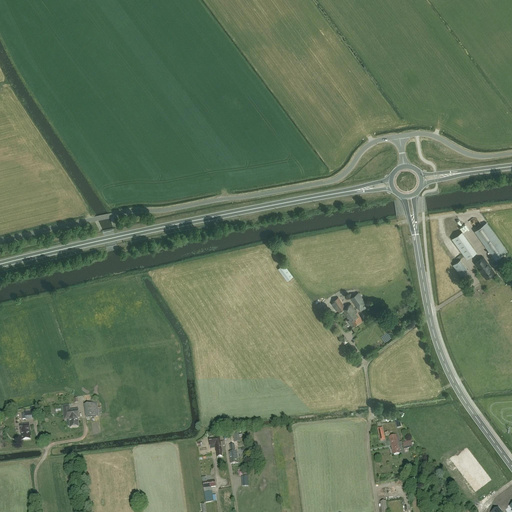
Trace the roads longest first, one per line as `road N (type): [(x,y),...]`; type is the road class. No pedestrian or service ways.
road 1 (unclassified): [(0,241),(333,180),(372,142),(399,136)]
road 2 (tertiary): [(511,466),(444,363),(415,234)]
road 3 (trunk): [(351,191),(139,232)]
road 4 (unclassified): [(376,511),(365,363)]
road 5 (trunk): [(0,265),(139,232)]
